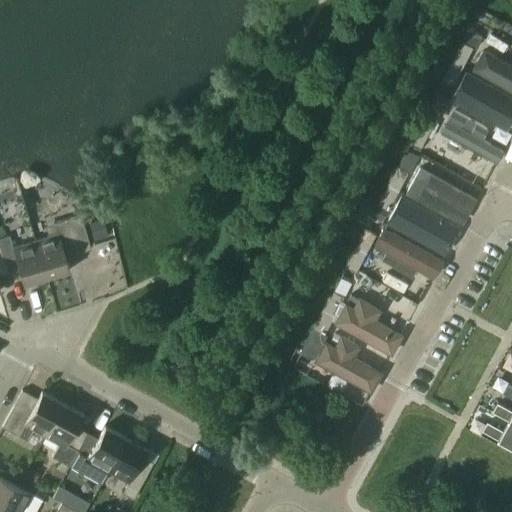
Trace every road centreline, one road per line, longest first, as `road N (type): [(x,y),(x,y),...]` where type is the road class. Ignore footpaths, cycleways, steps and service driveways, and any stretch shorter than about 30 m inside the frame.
road 1 (residential): [(0,378),(18,346),(269,480)]
road 2 (residential): [(511,211),(494,213),(395,383)]
